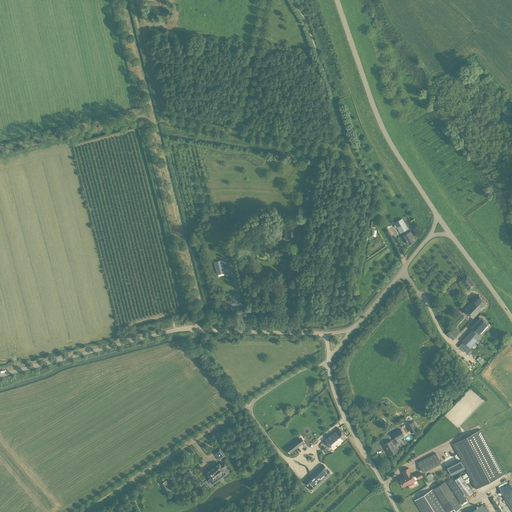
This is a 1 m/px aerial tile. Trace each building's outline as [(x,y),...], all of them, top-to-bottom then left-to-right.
[(402,219),(394,223),(400,233),(408,229),(402,219)] [(286,227),(285,239),(293,239),(294,227),(286,227)] [(410,231),(403,235),(408,244),(415,240),(410,231)] [(218,257),(212,259),(216,270),(222,268),(226,267),(225,263),(221,264),(219,258),(218,257)] [(282,267),(281,272),(287,272),(291,273),(292,260),(282,259),(282,264),(285,264),(285,267),(282,267)] [(467,274),(460,279),(468,289),(474,285),(467,274)] [(478,295),(464,309),(473,317),(487,303),(478,295)] [(462,299),(458,303),(462,307),(466,302),(462,299)] [(463,341),(458,346),(465,352),(469,347),(471,348),(490,326),(480,317),(470,327),(472,329),(462,341),(463,341)] [(454,325),(446,333),(453,339),(461,331),(454,325)] [(481,364),(485,360),(480,355),(477,359),(481,364)] [(415,420),(406,425),(411,433),(419,428),(415,420)] [(338,428),(325,440),(333,449),(346,437),(338,428)] [(395,438),(383,445),(389,455),(397,451),(393,445),(398,442),(396,439),(403,435),(400,429),(393,434),(395,438)] [(481,429),(452,444),(475,489),(504,474),(481,429)] [(286,448),(289,453),(305,442),(301,437),(290,445),(286,448)] [(219,461),(220,460),(222,459),(226,456),(220,448),(213,453),(219,461)] [(436,453),(417,462),(423,473),(441,463),(436,453)] [(214,467),(212,469),(211,468),(206,472),(210,478),(208,480),(212,484),(218,479),(219,480),(223,477),(222,476),(226,474),(225,471),(224,469),(228,466),(225,461),(224,462),(222,459),(220,460),(223,463),(221,464),(219,462),(214,467)] [(323,464),(306,480),(314,489),(331,473),(323,464)] [(404,475),(399,478),(400,480),(402,485),(403,484),(404,487),(416,481),(415,479),(417,478),(418,479),(423,477),(420,471),(415,474),(416,475),(413,477),(408,467),(401,471),(404,475)] [(460,475),(454,480),(466,497),(472,492),(460,475)] [(170,487),(166,481),(161,484),(165,491),(170,487)] [(445,482),(414,500),(421,511),(446,511),(447,511),(451,510),(452,511),(458,510),(461,504),(457,498),(455,498),(445,482)]
